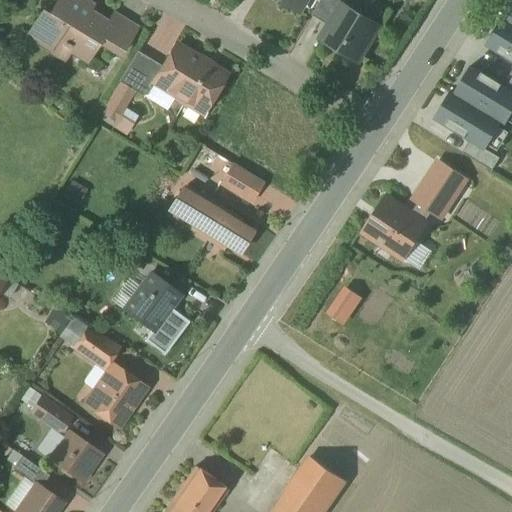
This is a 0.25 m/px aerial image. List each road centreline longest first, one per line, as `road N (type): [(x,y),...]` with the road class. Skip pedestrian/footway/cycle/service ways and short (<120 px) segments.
road 1 (tertiary): [(124,511),(379,130)]
road 2 (track): [(251,332),(511,503)]
road 3 (residential): [(379,130),(163,0)]
road 4 (tertiary): [(379,130),(459,0)]
